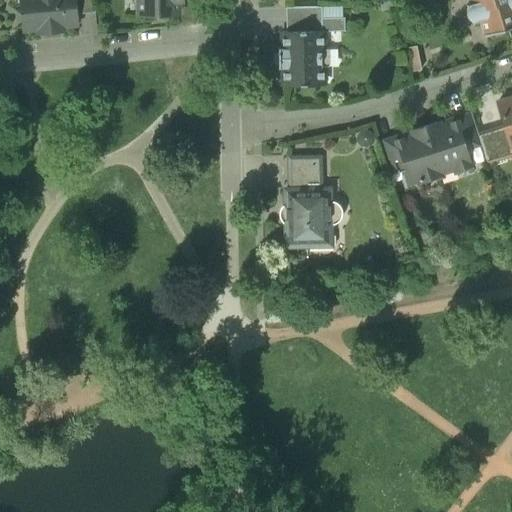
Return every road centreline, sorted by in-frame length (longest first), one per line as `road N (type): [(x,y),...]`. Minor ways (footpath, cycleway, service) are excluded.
road 1 (residential): [(235,129),(361,114),(511,63)]
road 2 (residential): [(229,36),(0,60)]
